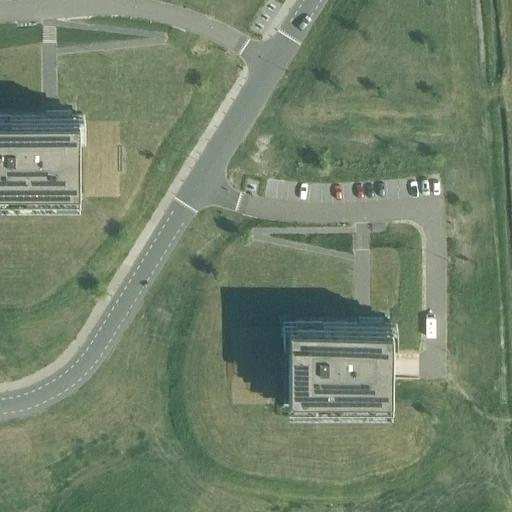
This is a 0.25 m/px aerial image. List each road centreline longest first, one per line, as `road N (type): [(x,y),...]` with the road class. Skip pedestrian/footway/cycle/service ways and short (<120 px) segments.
road 1 (residential): [(434,365),(434,208),(290,213),(194,188)]
road 2 (residential): [(0,406),(31,399),(81,367),(194,188)]
road 3 (residential): [(270,63),(218,34),(131,6),(0,12)]
road 4 (residential): [(194,188),(270,63)]
